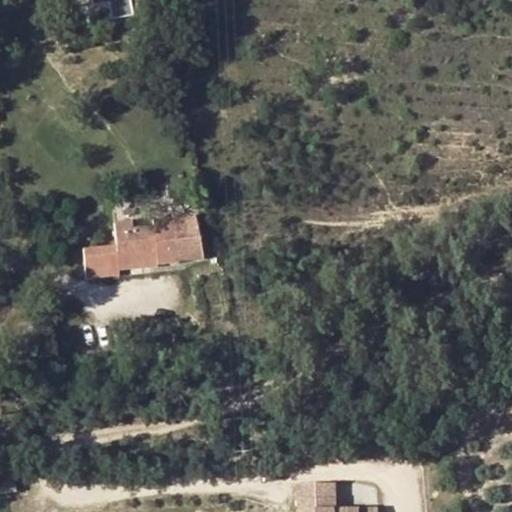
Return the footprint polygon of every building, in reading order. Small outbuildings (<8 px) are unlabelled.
[(137,20),(136,11),(133,0),(122,0),(127,23),(137,20)] [(133,0),(136,11),(149,9),(148,0),(133,0)] [(177,264),(172,217),(151,219),(152,227),(131,229),(130,222),(113,223),(115,246),(83,249),(86,279),(118,277),(117,270),(115,254),(154,250),(156,266),(177,264)] [(154,250),(115,254),(117,270),(156,266),(154,250)] [(343,511),(341,490),(304,491),(305,511),(343,511)]
